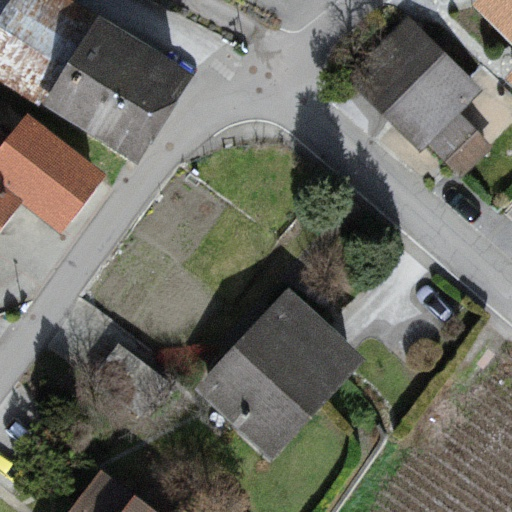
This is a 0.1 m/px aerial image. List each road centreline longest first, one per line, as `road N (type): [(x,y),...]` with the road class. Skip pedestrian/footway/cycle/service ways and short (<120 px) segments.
road 1 (unclassified): [(0,353),(58,273),(270,40)]
road 2 (unclassified): [(270,40),(511,270)]
